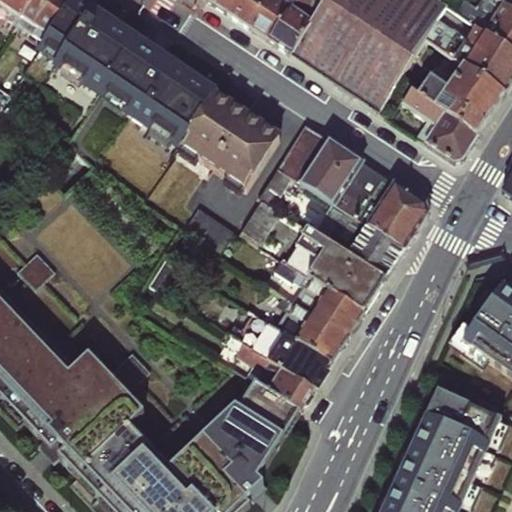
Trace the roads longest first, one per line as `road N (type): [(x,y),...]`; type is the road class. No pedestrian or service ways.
road 1 (residential): [(469,210),(154,0)]
road 2 (secondary): [(469,210),(394,343),(315,511)]
